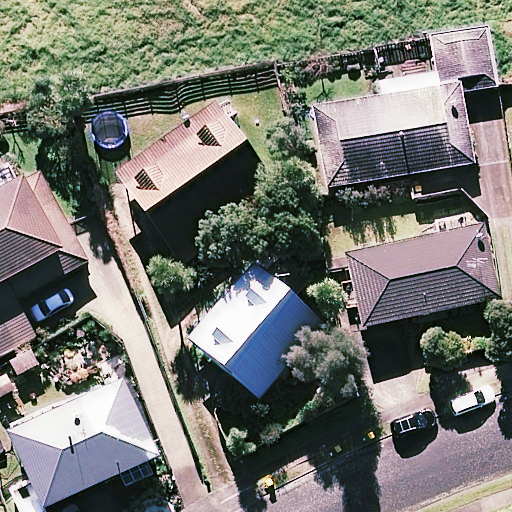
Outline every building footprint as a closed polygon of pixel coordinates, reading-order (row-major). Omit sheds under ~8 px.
[(497,93),(486,34),(431,44),(439,85),(381,95),(383,109),(315,122),(328,198),(473,172),(461,100),(497,93)] [(274,198),(217,117),(117,188),(174,269),(274,198)] [(81,261),(44,188),(15,203),(8,189),(0,193),(0,365),(36,348),(10,296),(81,261)] [(501,308),(483,238),(349,271),(367,340),(501,308)] [(323,336),(255,279),(191,355),(259,412),(323,336)] [(68,511),(160,469),(124,393),(11,446),(42,511),(68,511)]
